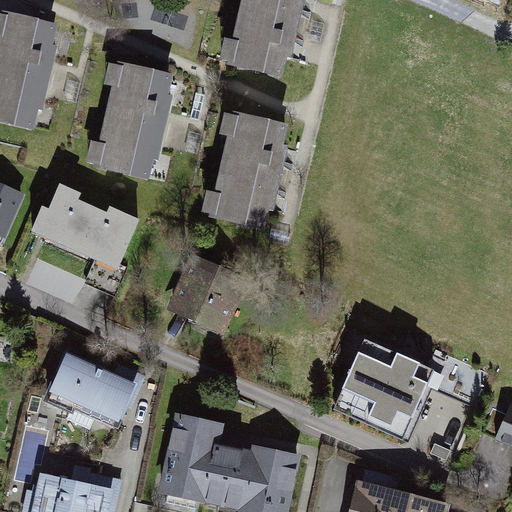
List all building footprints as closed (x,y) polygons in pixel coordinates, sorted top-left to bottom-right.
[(233,0),(218,70),(271,81),(288,0),(233,0)] [(0,19),(0,123),(25,129),(47,31),(0,19)] [(106,70),(84,168),(138,181),(161,82),(106,70)] [(200,219),(253,231),(275,131),(222,119),(200,219)] [(63,253),(83,211),(66,204),(69,198),(47,188),(37,212),(28,208),(18,233),(63,253)] [(96,217),(83,211),(63,253),(108,272),(129,223),(99,210),(96,217)] [(154,310),(211,336),(230,294),(173,269),(154,310)] [(402,415),(424,365),(356,334),(333,384),(402,415)] [(103,432),(123,385),(50,353),(29,400),(103,432)] [(511,417),(503,413),(489,444),(511,454),(511,417)] [(272,511),(283,459),(205,443),(209,427),(161,418),(145,497),(220,511),(272,511)] [(97,511),(102,494),(30,477),(22,511),(97,511)] [(334,511),(432,511),(433,509),(341,486),(334,511)]
